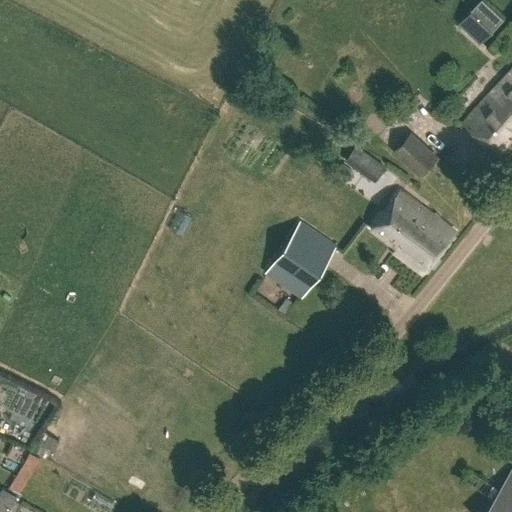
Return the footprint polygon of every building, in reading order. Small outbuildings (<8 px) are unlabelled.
[(511,68),(462,122),(497,154),(511,137),(511,68)] [(440,156),(412,130),(394,151),(422,176),(440,156)] [(469,171),(479,160),(462,144),(452,155),(469,171)] [(282,174),(293,156),(282,149),(270,167),(282,174)] [(453,230),(400,190),(371,228),(394,246),(391,251),(420,273),(453,230)] [(471,193),(459,207),(471,217),(483,203),(471,193)] [(333,247),(297,222),(262,274),(298,299),(333,247)] [(31,453),(13,491),(25,497),(43,459),(31,453)] [(511,511),(511,468),(509,467),(481,511),(511,511)] [(30,511),(31,510),(3,497),(0,504),(0,511),(30,511)]
